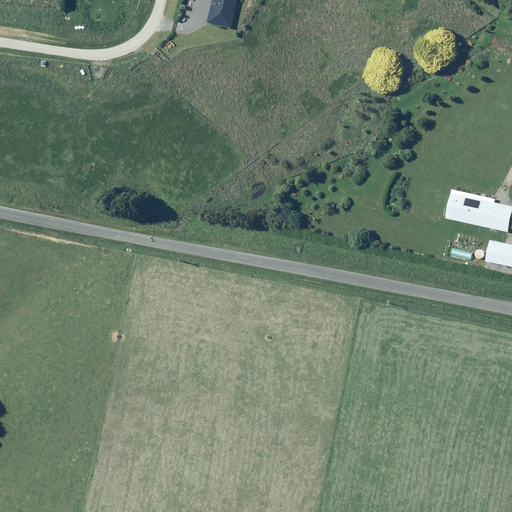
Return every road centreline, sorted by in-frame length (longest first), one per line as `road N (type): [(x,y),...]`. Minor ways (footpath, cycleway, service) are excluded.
road 1 (unclassified): [(0,212),(511,310)]
road 2 (unclassified): [(0,42),(115,51),(142,36),(161,0)]
